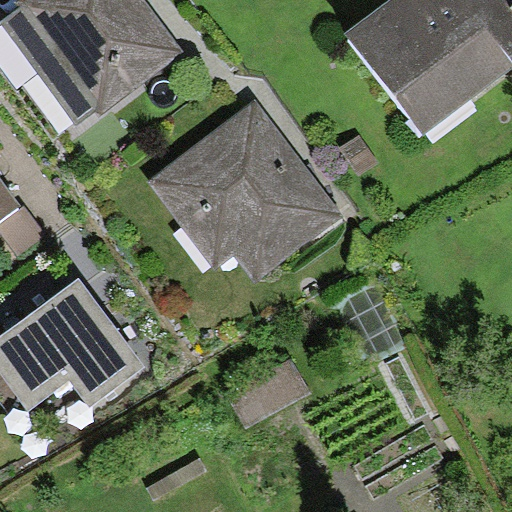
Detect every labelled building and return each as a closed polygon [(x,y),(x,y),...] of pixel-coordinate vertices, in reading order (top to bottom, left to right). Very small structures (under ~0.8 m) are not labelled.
[(148,0),(21,0),(19,1),(24,7),(2,24),(76,121),(95,107),(102,115),(187,51),(148,0)] [(511,0),(390,0),(345,34),(424,138),(511,70),(511,0)] [(261,104),(153,185),(217,271),(235,257),(256,286),(347,219),(261,104)] [(0,179),(0,227),(22,257),(51,236),(29,206),(23,211),(0,179)] [(77,283),(0,341),(0,375),(29,413),(71,381),(89,405),(141,366),(77,283)] [(237,399),(247,424),(314,399),(304,373),(237,399)]
